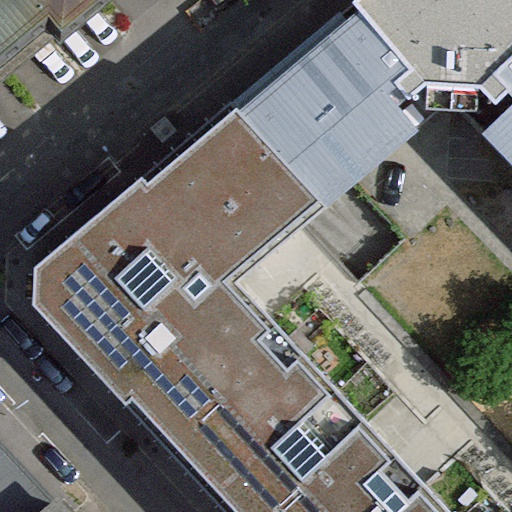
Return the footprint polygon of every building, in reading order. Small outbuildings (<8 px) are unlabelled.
[(0,0),(0,101),(103,11),(93,0),(0,0)] [(511,24),(487,0),(354,0),(241,95),(331,188),(446,83),(511,147),(511,24)] [(331,188),(241,95),(136,186),(190,244),(177,257),(203,284),(229,260),(269,225),(276,236),(331,188)] [(171,263),(141,231),(115,256),(144,288),(171,263)] [(452,511),(456,510),(419,470),(409,475),(384,447),(393,438),(360,402),(332,428),(307,402),(338,373),(299,332),(289,342),(266,318),(274,309),(229,260),(203,284),(177,257),(171,263),(144,288),(224,373),(196,398),(302,511),(452,511)] [(0,511),(12,511),(40,491),(0,444),(0,511)] [(63,511),(49,497),(28,511),(63,511)]
